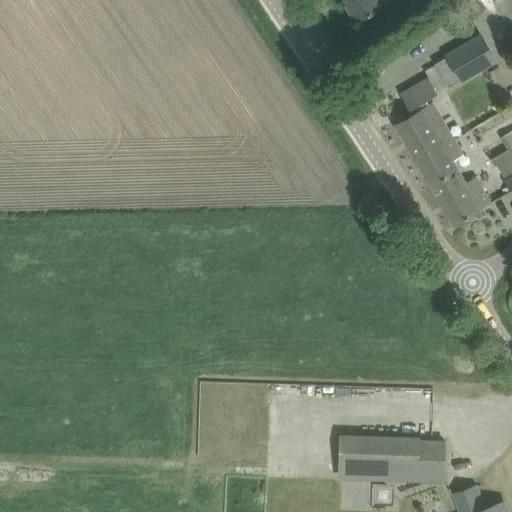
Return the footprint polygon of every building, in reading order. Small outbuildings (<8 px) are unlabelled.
[(358,22),(375,11),(382,7),(377,0),(347,0),(353,9),(350,11),(358,22)] [(462,0),(475,17),(492,6),(487,0),(462,0)] [(499,60),(483,32),(446,53),(462,81),(499,60)] [(431,183),(458,168),(453,160),(464,154),(434,103),(429,106),(426,101),(439,94),(429,77),(401,93),(413,114),(396,124),(431,183)] [(511,131),(503,136),(511,151),(511,131)] [(491,203),(481,185),(476,176),(466,182),(458,168),(431,183),(455,224),(482,209),(481,208),(491,203)] [(295,437),(294,482),(340,483),(341,474),(444,476),(445,444),(420,444),(420,440),(341,438),(295,437)] [(507,511),(504,502),(485,509),(476,486),(452,495),(458,511),(507,511)]
